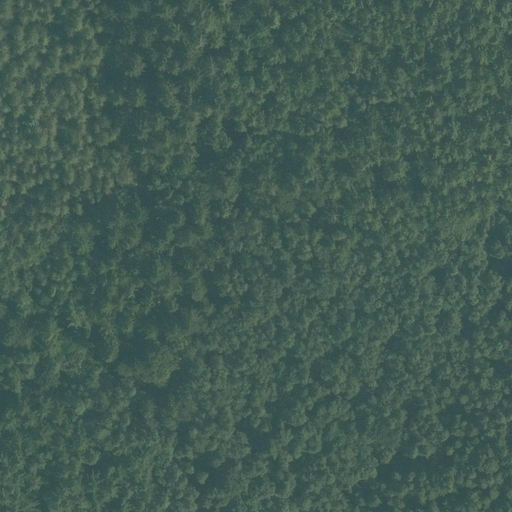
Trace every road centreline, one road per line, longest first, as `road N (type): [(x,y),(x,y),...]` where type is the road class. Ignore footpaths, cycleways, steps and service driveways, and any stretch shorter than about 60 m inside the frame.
road 1 (track): [(246,0),(128,61),(146,254),(177,348)]
road 2 (track): [(177,348),(0,331)]
road 3 (track): [(177,348),(237,511)]
